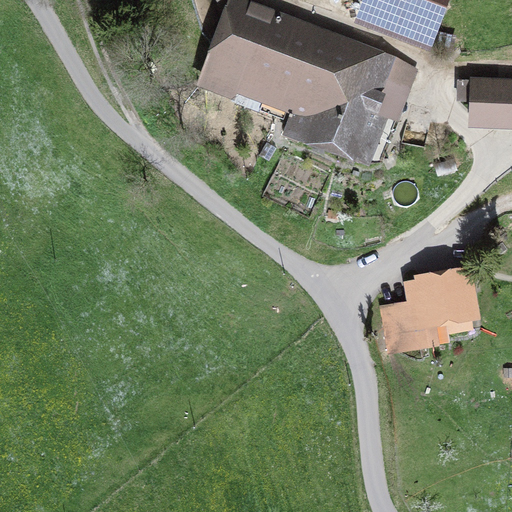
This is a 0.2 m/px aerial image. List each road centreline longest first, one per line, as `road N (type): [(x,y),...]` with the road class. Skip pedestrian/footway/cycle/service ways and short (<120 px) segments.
road 1 (unclassified): [(33,0),(118,126),(333,295),(358,350),(383,511)]
road 2 (track): [(511,200),(333,295)]
road 3 (track): [(145,147),(80,0)]
